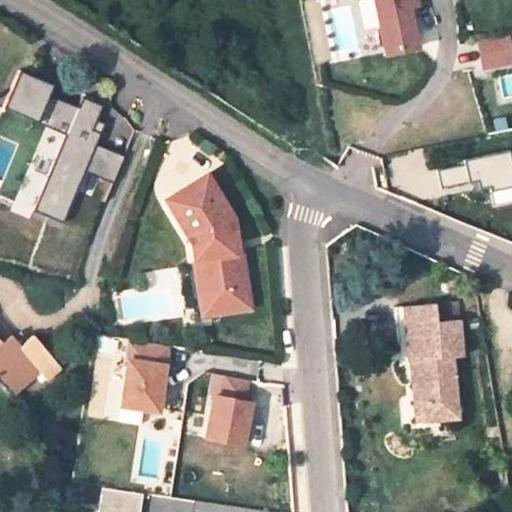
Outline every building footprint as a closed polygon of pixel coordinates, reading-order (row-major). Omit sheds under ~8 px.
[(378,24),(373,0),(360,0),(356,1),(362,28),(378,24)] [(373,0),(378,24),(385,53),(416,46),(407,7),(415,5),(414,0),(373,0)] [(504,36),(475,42),(480,68),(509,63),(504,36)] [(32,211),(63,224),(84,171),(95,145),(100,133),(92,130),(96,121),(102,106),(82,97),(77,107),(48,95),(52,85),(17,70),(1,109),(36,123),(35,125),(63,137),(32,211)] [(92,130),(100,133),(104,124),(96,121),(92,130)] [(95,145),(84,171),(113,183),(124,157),(95,145)] [(511,156),(511,151),(465,161),(470,183),(479,181),(480,188),(491,186),(492,192),(511,187),(511,156)] [(228,292),(231,311),(249,307),(240,251),(236,252),(231,217),(205,175),(164,199),(190,242),(193,261),(202,268),(206,295),(228,292)] [(202,315),(231,311),(228,292),(206,295),(202,268),(193,261),(202,315)] [(457,318),(436,320),(434,303),(402,306),(407,351),(411,350),(414,381),(411,381),(413,405),(436,402),(438,419),(456,417),(450,357),(461,356),(457,318)] [(46,380),(60,368),(32,336),(20,347),(11,336),(10,337),(2,344),(0,342),(0,331),(4,329),(0,324),(0,376),(15,394),(40,373),(46,380)] [(10,337),(4,329),(0,331),(0,342),(2,344),(10,337)] [(166,345),(128,340),(118,406),(156,411),(166,345)] [(224,376),(220,397),(211,396),(203,438),(241,445),(249,403),(241,401),(245,380),(224,376)] [(138,511),(141,497),(100,490),(96,511),(138,511)]
